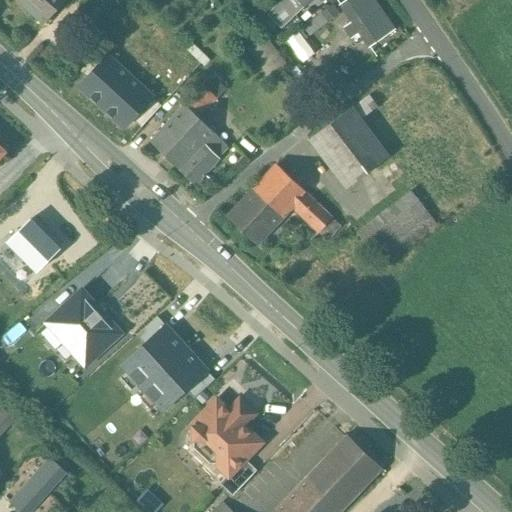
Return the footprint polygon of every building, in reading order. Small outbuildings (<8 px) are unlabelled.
[(17,0),(43,23),(64,0),(17,0)] [(306,0),(282,0),(268,14),(282,29),(309,3),(306,0)] [(330,0),(302,20),(311,33),(339,13),(330,0)] [(372,0),(347,0),(340,5),(355,25),(349,30),(358,43),(364,38),(370,47),(394,29),(372,0)] [(304,31),(287,45),(300,62),(317,49),(304,31)] [(130,77),(108,56),(79,87),(102,108),(130,77)] [(227,89),(212,74),(203,84),(218,98),(227,89)] [(153,97),(130,77),(102,108),(124,128),(153,97)] [(218,98),(203,84),(185,104),(202,120),(205,117),(202,114),(218,98)] [(368,97),(353,108),(361,119),(377,108),(368,97)] [(202,120),(185,104),(150,142),(193,184),(219,158),(216,155),(223,148),(210,136),(214,132),(202,120)] [(352,108),(309,140),(346,189),(390,157),(376,139),(361,119),(353,108),(352,108)] [(394,154),(381,136),(376,139),(390,157),(394,154)] [(333,218),(277,165),(253,190),(282,218),(292,208),(319,233),(333,218)] [(433,205),(418,186),(411,191),(412,192),(426,210),(433,205)] [(282,218),(253,190),(229,215),(258,243),(282,218)] [(412,192),(358,233),(380,262),(436,224),(426,210),(412,192)] [(333,218),(319,233),(327,241),(341,226),(333,218)] [(30,220),(10,240),(39,269),(59,249),(30,220)] [(82,287),(44,322),(86,368),(124,333),(82,287)] [(117,366),(140,390),(188,348),(166,323),(117,366)] [(188,348),(140,390),(161,415),(188,391),(194,397),(215,378),(188,348)] [(0,399),(0,437),(23,412),(4,395),(0,399)] [(235,405),(228,412),(217,401),(192,426),(193,440),(193,448),(210,464),(217,463),(228,474),(229,475),(244,458),(260,443),(243,426),(250,419),(235,405)] [(274,511),(340,511),(381,470),(346,437),(274,511)] [(11,501),(23,511),(32,511),(66,473),(49,458),(11,501)] [(244,458),(229,475),(228,474),(219,483),(233,496),(257,471),(244,458)] [(147,511),(154,511),(162,502),(144,488),(133,502),(147,511)]
